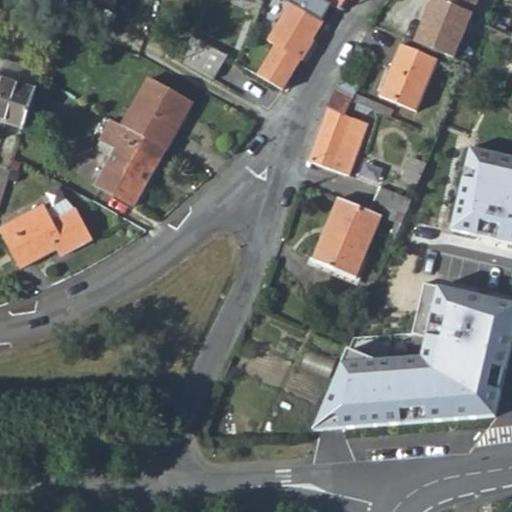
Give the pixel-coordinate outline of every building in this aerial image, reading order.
[(118,0),(85,0),(116,9),(118,0)] [(278,0),(292,7),(271,46),(278,50),(264,77),(290,92),(330,26),(312,16),(321,1),(318,0),(278,0)] [(326,0),(325,3),(345,14),(352,0),(353,0),(354,1),(354,0),(326,0)] [(438,0),(435,0),(417,44),(456,60),(481,0),(447,0),(447,3),(438,0)] [(215,45),(201,68),(222,80),(235,58),(215,45)] [(437,61),(402,46),(381,97),(416,112),(437,61)] [(361,79),(344,69),(335,93),(354,101),(361,79)] [(0,117),(28,126),(40,88),(0,75),(0,117)] [(156,77),(128,125),(171,149),(200,100),(156,77)] [(349,116),(354,101),(335,93),(321,132),(309,161),(347,177),(370,126),(349,116)] [(138,203),(171,149),(128,125),(116,118),(105,139),(120,147),(100,181),(138,203)] [(511,155),(472,146),(452,233),(511,246),(511,155)] [(412,186),(419,189),(430,165),(414,158),(406,178),(414,180),(412,186)] [(381,189),(377,204),(408,215),(415,200),(381,189)] [(383,217),(404,226),(408,215),(377,204),(374,211),(346,199),(317,261),(358,277),(383,217)] [(50,205),(5,230),(25,268),(62,249),(66,255),(99,237),(84,211),(70,203),(53,211),(50,205)] [(413,332),(353,337),(315,429),(498,415),(511,356),(511,301),(428,281),(413,332)]
